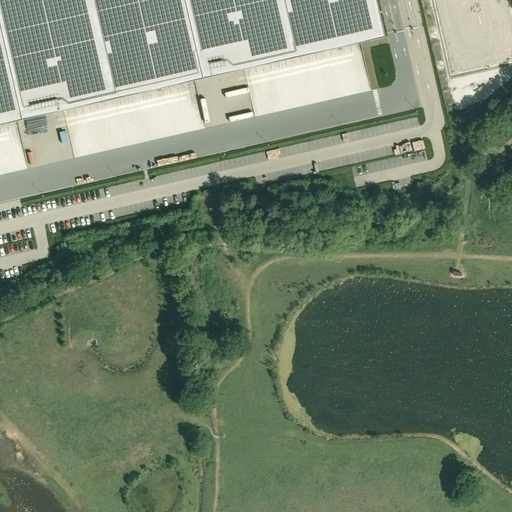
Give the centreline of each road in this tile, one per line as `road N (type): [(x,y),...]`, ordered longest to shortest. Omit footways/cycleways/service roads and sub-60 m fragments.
road 1 (unclassified): [(406,0),(436,128)]
road 2 (track): [(0,418),(87,511)]
